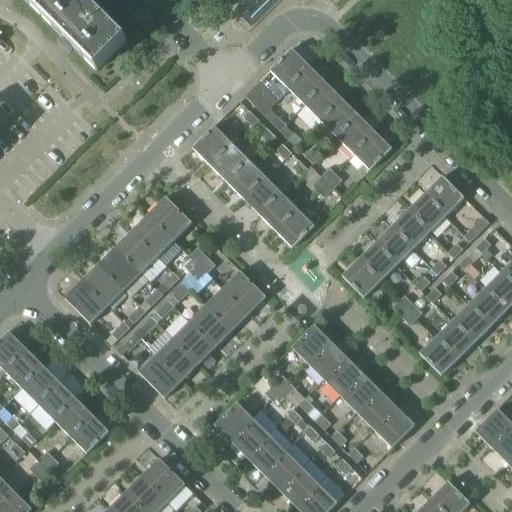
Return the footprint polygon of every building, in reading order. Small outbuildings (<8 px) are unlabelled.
[(25,0),(96,70),(96,71),(124,43),(124,42),(81,0),(25,0)] [(270,73),(288,92),(310,70),(291,51),(269,73),(270,74),(270,73)] [(297,116),(304,108),(326,86),(310,70),(288,92),(295,99),(288,106),(297,116)] [(262,82),(245,99),(254,108),(254,109),(263,117),(280,100),(262,82)] [(304,108),(321,125),(343,103),(326,86),(304,108)] [(321,125),(337,141),(359,119),(343,103),(321,125)] [(243,120),(246,124),(252,129),(258,123),(249,114),(243,120)] [(271,125),(279,134),(285,128),(277,119),(271,125)] [(337,141),(354,158),(376,136),(359,119),(337,141)] [(192,150),(211,170),(233,148),(214,129),(192,150)] [(274,139),(265,130),(259,136),(268,145),(274,139)] [(287,141),(296,150),(302,144),(293,135),(287,141)] [(376,136),(354,158),(369,173),(391,151),(376,136)] [(290,155),(282,147),(276,153),(284,161),(290,155)] [(211,170),(227,186),(249,164),(233,148),(211,170)] [(303,157),(312,166),(318,160),(309,151),(303,157)] [(307,172),(298,163),(292,169),(301,178),(307,172)] [(227,186),(243,202),(265,180),(249,164),(227,186)] [(329,171),(320,180),(326,186),(335,177),(329,171)] [(335,177),(326,186),(332,191),(341,183),(335,177)] [(441,178),(423,197),(445,219),(463,200),(441,178)] [(243,202),(260,219),(281,197),(265,180),(243,202)] [(311,188),(317,194),(326,186),(320,180),(311,188)] [(326,186),(317,194),(323,200),(332,191),(326,186)] [(260,219),(276,235),(298,213),(281,197),(260,219)] [(423,197),(406,214),(428,236),(445,219),(423,197)] [(165,200),(148,217),(174,243),(191,225),(165,200)] [(298,213),(276,235),(292,251),(313,229),(298,213)] [(406,214),(389,231),(411,252),(428,236),(406,214)] [(148,217),(131,234),(157,259),(174,243),(148,217)] [(482,220),(463,238),(469,245),(488,226),(482,220)] [(389,231),(373,247),(395,269),(411,252),(389,231)] [(131,234),(115,250),(140,276),(157,259),(131,234)] [(484,241),(475,250),(481,256),(490,247),(484,241)] [(447,255),(453,261),(462,252),(455,246),(447,255)] [(373,247),(356,264),(378,285),(395,269),(373,247)] [(115,250),(98,267),(111,280),(124,293),(140,276),(115,250)] [(187,260),(196,269),(206,259),(197,250),(187,260)] [(467,258),(458,266),(464,273),(473,264),(467,258)] [(206,259),(196,269),(204,278),(215,268),(206,259)] [(181,267),(189,275),(196,269),(187,260),(181,267)] [(511,262),(499,275),(511,288),(511,262)] [(430,271),(436,277),(445,268),(439,263),(430,271)] [(378,285),(356,264),(341,279),(363,301),(378,285)] [(98,267),(81,283),(107,309),(124,293),(111,280),(98,267)] [(196,269),(189,275),(198,284),(204,278),(196,269)] [(239,273),(222,291),(248,317),(265,300),(239,273)] [(451,274),(442,283),(448,289),(457,280),(451,274)] [(178,281),(173,276),(172,275),(160,287),(166,293),(178,281)] [(511,288),(499,275),(483,292),(505,314),(511,306),(511,288)] [(423,279),(414,288),(420,294),(429,285),(423,279)] [(107,309),(81,283),(64,301),(90,327),(107,309)] [(183,286),(171,298),(178,305),(182,300),(186,305),(194,297),(183,286)] [(414,288),(398,304),(407,313),(412,307),(423,297),(420,294),(414,288)] [(435,290),(426,299),(432,305),(441,296),(435,290)] [(222,291),(205,308),(231,334),(248,317),(222,291)] [(144,303),(150,309),(161,298),(155,292),(144,303)] [(483,292),(467,308),(489,330),(505,314),(483,292)] [(167,303),(155,315),(161,321),(173,309),(167,303)] [(392,310),(401,319),(407,313),(398,304),(392,310)] [(412,307),(407,313),(416,322),(421,316),(412,307)] [(127,320),(133,326),(145,314),(139,308),(127,320)] [(205,308),(188,325),(214,351),(231,334),(205,308)] [(467,308),(451,324),(473,346),(489,330),(467,308)] [(407,313),(401,319),(410,328),(416,322),(407,313)] [(150,319),(138,331),(145,337),(156,326),(150,319)] [(111,336),(111,337),(117,342),(129,330),(123,324),(111,336)] [(451,324),(434,340),(457,362),(473,346),(451,324)] [(188,325),(172,341),(198,367),(214,351),(188,325)] [(291,350),(306,365),(329,343),(314,328),(291,350)] [(0,380),(1,379),(28,353),(8,334),(0,342),(0,380)] [(134,336),(122,348),(129,354),(140,342),(134,336)] [(457,362),(434,340),(419,356),(441,378),(457,362)] [(172,341),(155,357),(181,384),(198,367),(172,341)] [(306,365),(323,382),(346,360),(329,343),(306,365)] [(6,375),(22,391),(44,370),(28,353),(1,379),(2,380),(6,375)] [(181,384),(155,357),(138,375),(164,401),(181,384)] [(323,382),(339,398),(362,376),(346,360),(323,382)] [(22,391),(38,408),(60,386),(44,370),(22,391)] [(339,398),(356,415),(379,393),(362,376),(339,398)] [(282,378),(273,387),(279,393),(288,384),(282,378)] [(288,384),(279,393),(285,399),(294,390),(288,384)] [(38,408),(55,424),(77,402),(60,386),(38,408)] [(264,395),(270,401),(279,393),(273,387),(264,395)] [(279,393),(270,401),(276,407),(285,399),(279,393)] [(356,415),(372,431),(395,409),(379,393),(356,415)] [(305,401),(298,407),(307,416),(313,410),(305,401)] [(55,424),(71,441),(94,419),(77,402),(55,424)] [(214,428),(229,443),(251,420),(236,405),(214,428)] [(395,409),(372,431),(391,451),(414,428),(395,409)] [(474,434),(494,453),(511,434),(511,426),(497,411),(474,434)] [(302,421),(293,412),(287,418),(296,427),(302,421)] [(313,422),(324,432),(330,426),(319,416),(313,422)] [(4,424),(13,433),(19,427),(10,418),(4,424)] [(94,419),(71,441),(87,456),(108,434),(94,419)] [(229,443),(246,460),(268,437),(251,420),(229,443)] [(318,437),(310,429),(303,435),(312,444),(318,437)] [(331,440),(340,449),(346,443),(337,434),(331,440)] [(511,434),(494,453),(510,469),(511,466),(511,434)] [(21,441),(30,450),(36,443),(27,435),(21,441)] [(246,460),(262,476),(285,453),(268,437),(246,460)] [(335,454),(326,445),(320,451),(329,460),(335,454)] [(24,455),(15,446),(9,452),(18,461),(24,455)] [(354,450),(349,455),(348,456),(356,465),(363,459),(354,450)] [(30,456),(37,463),(43,469),(52,460),(46,454),(34,452),(30,456)] [(262,476),(278,492),(301,470),(285,453),(262,476)] [(52,460),(43,469),(49,475),(58,466),(52,460)] [(158,461),(141,478),(167,504),(184,487),(158,461)] [(351,470),(342,461),(336,468),(345,476),(351,470)] [(29,471),(35,477),(43,469),(37,463),(29,471)] [(43,469),(35,477),(41,483),(49,475),(43,469)] [(278,492),(295,509),(317,486),(301,470),(278,492)] [(141,478),(124,495),(141,511),(159,511),(167,504),(141,478)] [(0,511),(16,496),(0,479),(0,511)] [(447,483),(428,502),(437,511),(462,511),(469,506),(447,483)] [(317,486),(295,509),(297,511),(330,511),(337,505),(317,486)] [(141,511),(124,495),(108,511),(141,511)] [(16,496),(0,511),(30,511),(31,511),(16,496)] [(437,511),(428,502),(418,511),(437,511)]
